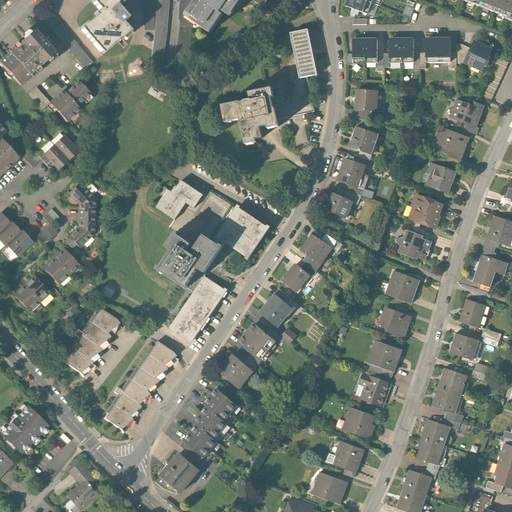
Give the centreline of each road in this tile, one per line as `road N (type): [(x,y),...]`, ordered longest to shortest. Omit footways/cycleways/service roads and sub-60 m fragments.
road 1 (residential): [(119,474),(301,217),(329,140),(335,67),(324,0)]
road 2 (unclassified): [(367,511),(395,453),(478,187),(511,112)]
road 3 (secondary): [(0,340),(119,474)]
